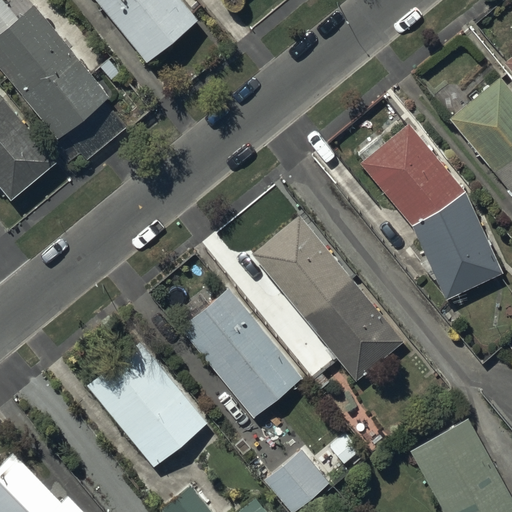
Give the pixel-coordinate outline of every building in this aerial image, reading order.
[(106,92),(33,2),(15,17),(0,0),(0,68),(55,136),(62,130),(65,134),(52,145),(66,163),(80,152),(84,158),(125,124),(119,117),(128,110),(117,97),(108,104),(101,96),(106,92)] [(179,0),(96,0),(143,58),(194,18),(179,0)] [(511,51),(503,59),(511,70),(511,51)] [(511,89),(498,72),(447,115),(511,196),(511,89)] [(2,96),(0,94),(0,186),(8,196),(53,159),(2,96)] [(405,120),(358,158),(408,219),(463,186),(405,120)] [(500,269),(463,186),(408,219),(442,295),(500,269)] [(298,211),(249,250),(354,378),(402,339),(298,211)] [(226,286),(177,325),(250,415),(299,375),(226,286)] [(138,339),(85,383),(151,463),(204,420),(138,339)] [(511,511),(511,494),(466,415),(435,429),(408,447),(442,511),(511,511)] [(300,446),(261,477),(289,511),(328,480),(300,446)] [(0,511),(84,511),(65,492),(58,498),(10,449),(0,459),(0,511)] [(212,511),(190,482),(160,506),(163,511),(212,511)] [(265,511),(253,496),(231,511),(265,511)]
